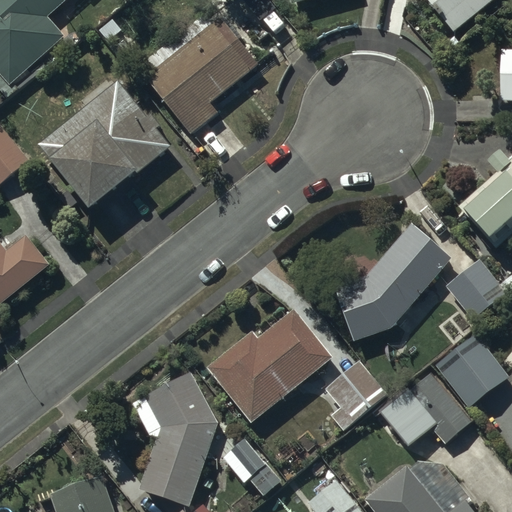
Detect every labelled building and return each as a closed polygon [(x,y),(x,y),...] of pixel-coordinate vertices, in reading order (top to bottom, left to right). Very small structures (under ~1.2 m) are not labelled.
[(0,0),(0,89),(10,100),(42,70),(37,64),(66,38),(49,19),(69,0),(0,0)] [(426,0),(455,35),(499,0),(426,0)] [(154,74),(146,79),(190,137),(219,115),(212,106),(261,67),(218,10),(146,64),(154,74)] [(115,23),(100,38),(128,65),(143,51),(115,23)] [(511,53),(503,53),(502,105),(511,104),(511,53)] [(88,108),(39,148),(93,214),(172,150),(113,77),(83,102),(88,108)] [(0,187),(31,163),(0,123),(0,187)] [(511,155),(498,168),(502,173),(462,210),(499,249),(511,236),(511,155)] [(336,291),(355,344),(393,332),(452,262),(413,228),(369,281),(336,291)] [(0,244),(0,309),(51,267),(28,239),(8,255),(0,244)] [(511,282),(502,291),(483,267),(449,294),(476,327),(511,296),(511,282)] [(253,334),(208,371),(253,427),(334,361),(295,313),(260,341),(253,334)] [(511,382),(478,340),(437,371),(471,414),(511,382)] [(388,394),(361,363),(327,392),(342,410),(333,418),(345,432),(388,394)] [(134,407),(151,439),(158,442),(141,493),(192,510),(208,462),(228,455),(194,376),(134,407)] [(448,449),(475,426),(434,377),(369,428),(396,460),(409,449),(411,453),(434,433),(448,449)] [(283,484),(247,442),(225,461),(246,487),(251,482),(266,499),(283,484)] [(443,511),(409,469),(367,503),(374,511),(472,511),(466,503),(455,511),(443,511)] [(113,511),(103,480),(52,498),(56,511),(113,511)] [(360,511),(337,483),(309,507),(313,511),(360,511)]
